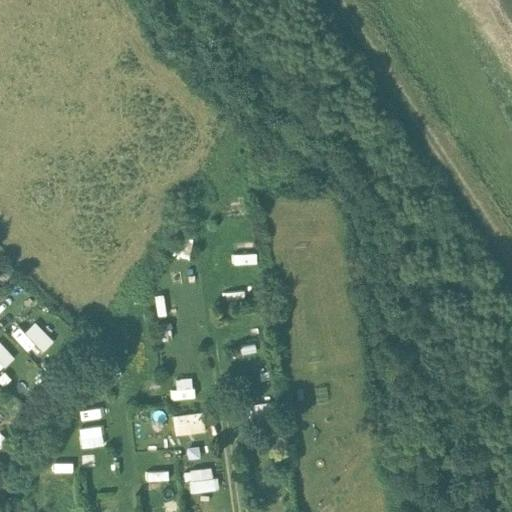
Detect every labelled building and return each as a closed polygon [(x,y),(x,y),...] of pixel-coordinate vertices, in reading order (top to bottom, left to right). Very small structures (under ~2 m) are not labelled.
[(223,218),(244,215),(243,207),(222,209),(223,218)] [(20,336),(35,353),(52,338),(36,321),(20,336)] [(0,368),(13,355),(0,343),(0,368)] [(193,397),(194,377),(175,377),(175,397),(193,397)] [(173,414),(175,434),(206,430),(204,410),(173,414)] [(80,425),(82,446),(105,445),(103,423),(80,425)] [(0,445),(8,436),(1,429),(0,429),(0,445)] [(192,489),(216,488),(215,466),(191,467),(192,489)] [(249,511),(283,511),(283,500),(250,501),(249,511)]
